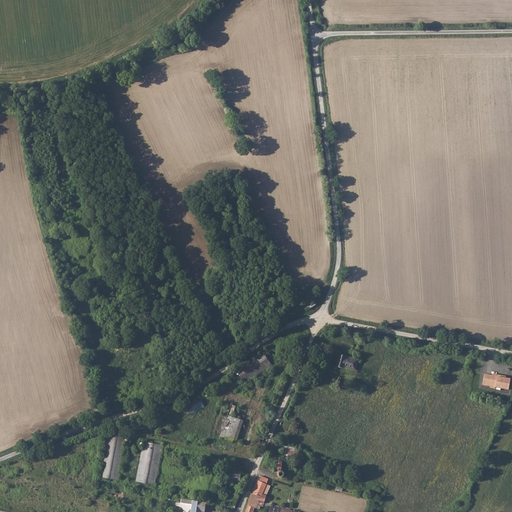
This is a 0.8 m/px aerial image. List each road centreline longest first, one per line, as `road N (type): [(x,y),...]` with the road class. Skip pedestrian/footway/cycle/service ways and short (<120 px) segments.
road 1 (unclassified): [(324,320),(280,330),(192,391),(0,460)]
road 2 (unclassified): [(324,320),(336,284),(336,240),(315,37)]
road 3 (unclassified): [(239,511),(324,320)]
road 4 (unclassified): [(315,37),(511,32)]
road 5 (unclassified): [(511,354),(324,320)]
